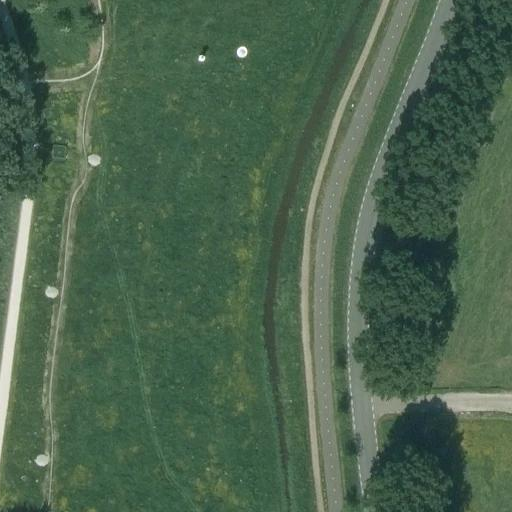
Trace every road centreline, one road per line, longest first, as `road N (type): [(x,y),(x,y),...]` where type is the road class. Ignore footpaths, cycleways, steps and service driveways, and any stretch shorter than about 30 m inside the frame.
road 1 (tertiary): [(374,511),(355,294),(366,211),(451,0)]
road 2 (unknown): [(320,511),(305,337),(310,221),(326,149),(382,0)]
